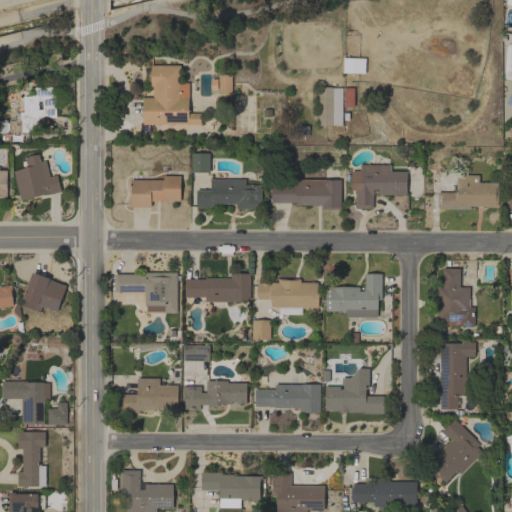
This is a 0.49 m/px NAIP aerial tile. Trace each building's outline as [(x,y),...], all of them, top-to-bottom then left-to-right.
[(511,78),(502,77),(503,71),(504,71),(506,45),(508,45),(508,43),(511,43),(511,78)] [(142,124),(142,97),(153,97),(153,86),(150,86),(151,64),(180,64),(180,82),(188,82),(188,113),(201,113),(200,124),(142,124)] [(231,94),(218,94),(218,74),(231,74),(231,94)] [(52,95),(55,95),(56,117),(39,117),(40,126),(31,126),(32,131),(6,132),(6,124),(9,124),(9,120),(16,120),(16,112),(23,112),(23,96),(31,96),(31,94),(34,94),(34,87),(52,86),(52,95)] [(342,125),(332,124),(332,125),(318,125),(318,86),(332,86),(332,87),(352,87),(352,106),(342,106),(342,125)] [(190,152),(208,152),(208,171),(189,171),(190,152)] [(13,171),(27,167),(27,165),(23,166),(22,161),(25,160),(24,157),(38,153),(40,162),(45,161),(49,176),(57,174),(61,191),(46,195),(46,193),(20,200),(13,171)] [(360,170),(360,164),(390,164),(390,170),(406,171),(406,195),(378,194),(378,188),(373,188),(373,208),(355,208),(355,190),(351,190),(351,170),(360,170)] [(180,201),(151,201),(151,207),(130,207),(130,179),(131,179),(131,172),(145,172),(145,173),(146,173),(146,179),(163,179),(163,175),(180,175),(180,201)] [(470,206),(470,209),(438,209),(438,207),(437,207),(437,192),(456,192),(456,174),(479,174),(479,182),(498,182),(497,206),(470,206)] [(245,178),(245,184),(261,184),(261,208),(236,208),(236,203),(212,203),(212,207),(196,207),(196,189),(210,189),(210,178),(245,178)] [(297,184),(297,179),(341,179),(341,208),(321,208),(322,205),(296,204),(296,202),(271,202),(271,184),(297,184)] [(437,286),(443,286),(443,268),(459,268),(459,286),(469,286),(469,306),(474,306),(474,326),(459,326),(459,321),(437,320),(437,286)] [(56,311),(42,306),(39,312),(21,305),(24,299),(22,298),(32,271),(36,273),(44,275),(44,276),(49,278),(49,279),(66,285),(56,311)] [(177,312),(164,312),(164,311),(146,311),(146,306),(144,306),(144,291),(114,291),(114,273),(144,273),(144,272),(177,272),(177,312)] [(231,277),(231,273),(250,273),(250,301),(205,301),(205,296),(185,296),(185,278),(205,278),(205,277),(231,277)] [(345,316),(345,311),(325,311),(326,286),(359,286),(359,290),(364,291),(365,273),(381,273),(381,299),(377,299),(377,317),(345,316)] [(300,313),(278,313),(278,308),(276,308),(273,307),(270,307),(270,299),(257,299),(257,282),(270,282),(278,282),(278,278),(300,278),(300,282),(317,282),(317,307),(301,307),(301,308),(300,308),(300,313)] [(0,285),(11,284),(12,290),(10,290),(13,305),(0,306),(0,285)] [(270,339),(252,339),(252,320),(270,320),(270,339)] [(204,344),(204,341),(208,341),(208,345),(209,345),(209,359),(209,361),(203,361),(203,360),(183,360),(183,344),(204,344)] [(465,356),(465,395),(457,395),(457,408),(439,408),(440,342),(462,342),(462,341),(474,342),(474,356),(465,356)] [(365,378),(365,395),(381,395),(381,413),(364,413),(364,411),(340,411),(340,410),(324,409),(324,385),(343,386),(343,378),(365,378)] [(160,379),(160,386),(177,386),(177,410),(146,409),(145,410),(142,411),(139,411),(139,413),(118,413),(118,395),(136,395),(137,379),(160,379)] [(1,381),(27,380),(27,382),(43,382),(43,383),(49,383),(49,400),(43,400),(44,423),(21,423),(21,398),(1,398),(1,381)] [(246,403),(242,403),(242,402),(239,402),(239,403),(236,403),(236,401),(230,401),(230,403),(217,403),(217,406),(209,406),(209,404),(184,404),(184,400),(181,400),(181,386),(183,386),(183,385),(200,385),(200,392),(206,392),(206,380),(227,380),(227,382),(246,382),(246,403)] [(274,407),(274,406),(254,406),(254,388),(274,388),(274,383),(302,383),(319,383),(319,388),(321,388),(321,392),(319,392),(319,412),(300,412),(300,407),(274,407)] [(47,408),(56,408),(56,402),(66,401),(66,424),(47,424),(47,408)] [(443,481),(437,475),(432,480),(425,473),(430,467),(427,464),(450,440),(441,431),(453,418),(475,439),(472,442),(477,447),(479,445),(483,450),(460,474),(456,470),(448,478),(447,477),(443,481)] [(44,431),(44,447),(39,447),(39,465),(45,465),(45,485),(17,485),(17,471),(22,471),(22,448),(16,448),(17,431),(44,431)] [(172,484),(172,506),(175,506),(174,508),(171,508),(171,507),(156,507),(156,511),(126,511),(126,493),(121,493),(121,470),(139,470),(139,489),(144,489),(144,483),(172,484)] [(221,472),(221,474),(234,474),(234,475),(261,476),(261,478),(259,478),(259,499),(240,499),(240,507),(218,507),(219,490),(200,489),(200,471),(221,472)] [(276,511),(276,494),(271,494),(271,472),(290,472),(290,485),(324,485),(323,510),(306,510),(306,511),(276,511)] [(389,478),(389,481),(416,481),(416,506),(373,506),(373,501),(353,501),(353,500),(351,500),(351,487),(352,487),(352,483),(373,483),(373,478),(389,478)] [(37,493),(38,495),(44,495),(44,508),(39,508),(39,511),(8,511),(8,492),(15,492),(15,493),(37,493)]
